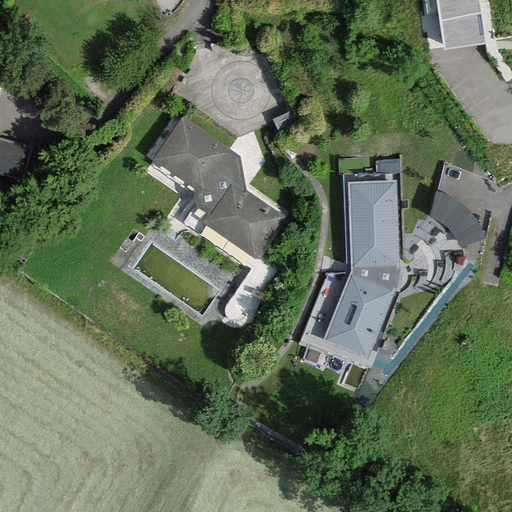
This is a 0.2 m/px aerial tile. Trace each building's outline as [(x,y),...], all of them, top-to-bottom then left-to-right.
[(479,0),(432,0),(439,47),(486,40),(479,0)] [(238,150),(181,114),(153,155),(198,186),(196,195),(198,204),(208,210),(203,219),(258,256),(287,214),(245,186),(238,150)] [(0,167),(18,172),(24,146),(0,140),(0,167)] [(470,205),(480,172),(449,163),(432,222),(482,236),(489,210),(470,205)] [(395,174),(346,174),(349,262),(398,261),(395,174)] [(397,289),(350,269),(320,340),(367,360),(397,289)]
